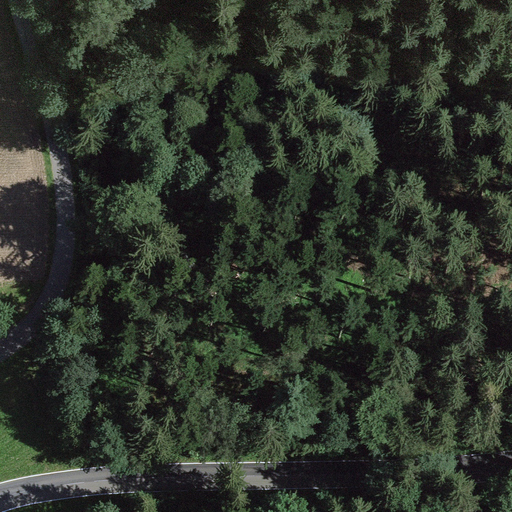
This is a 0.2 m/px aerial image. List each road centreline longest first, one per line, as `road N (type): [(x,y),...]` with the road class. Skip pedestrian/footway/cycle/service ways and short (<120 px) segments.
road 1 (tertiary): [(0,499),(139,477),(511,465)]
road 2 (track): [(0,351),(45,309),(65,239),(53,125),(17,0)]
